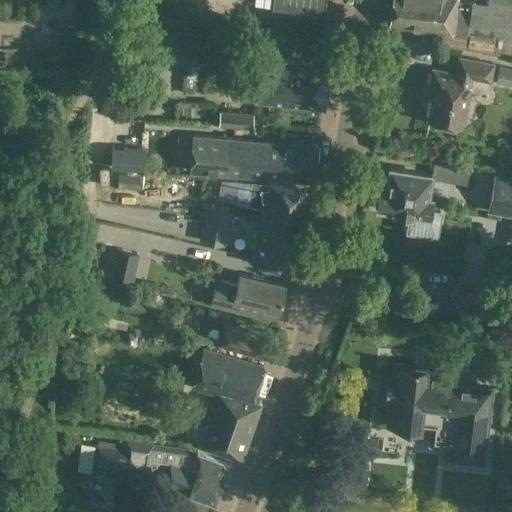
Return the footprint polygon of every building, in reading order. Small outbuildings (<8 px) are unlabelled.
[(248,0),(248,1),(271,4),(315,9),(315,0),(248,0)] [(392,0),(389,26),(467,36),(469,26),(511,31),(511,0),(488,0),(488,5),(472,3),(472,4),(458,3),(458,0),(392,0)] [(156,29),(154,65),(178,65),(179,53),(215,55),(216,31),(156,29)] [(497,54),(499,42),(474,39),(472,51),(497,54)] [(304,61),(258,56),(254,98),(324,105),(327,69),(304,67),(304,61)] [(493,65),(460,59),(457,75),(434,71),(430,88),(435,89),(429,121),(461,127),(470,78),(490,82),(493,65)] [(511,70),(499,67),(495,83),(511,87),(511,70)] [(253,115),(220,112),(218,124),(252,128),(253,115)] [(317,146),(193,135),(190,171),(314,182),(317,146)] [(145,149),(114,148),(113,168),(145,169),(145,149)] [(469,168),(433,162),(431,176),(390,169),(386,192),(380,191),(380,193),(379,193),(378,194),(377,195),(376,197),(375,198),(375,200),(375,202),(375,203),(376,204),(377,205),(378,206),(378,209),(395,211),(395,212),(410,214),(407,231),(435,235),(439,212),(429,211),(431,199),(427,199),(430,180),(466,186),(469,168)] [(511,177),(494,175),(486,213),(511,217),(511,177)] [(261,219),(298,228),(306,193),(269,185),(252,183),(249,198),(265,202),(261,219)] [(232,214),(206,208),(204,218),(193,216),(190,233),(201,235),(199,241),(225,247),(232,214)] [(289,271),(298,228),(261,219),(251,263),(289,271)] [(117,249),(110,277),(134,282),(141,254),(117,249)] [(285,285),(239,275),(237,285),(217,281),(211,305),(259,316),(261,308),(279,312),(285,285)] [(282,344),(223,327),(218,345),(276,362),(282,344)] [(355,348),(353,358),(368,362),(371,351),(355,348)] [(265,367),(204,350),(194,386),(217,392),(202,446),(238,456),(244,454),(263,403),(256,401),(265,367)] [(430,445),(451,447),(450,460),(483,464),(491,389),(450,385),(451,376),(426,373),(426,368),(414,366),(394,364),(392,380),(386,379),(384,401),(390,402),(387,428),(407,430),(419,431),(420,425),(432,427),(430,445)] [(186,448),(119,439),(118,444),(98,441),(93,471),(120,475),(121,469),(150,473),(151,472),(166,475),(163,485),(191,495),(187,505),(205,511),(208,501),(217,504),(232,464),(197,451),(197,452),(186,448)] [(349,472),(335,471),(333,484),(348,486),(365,488),(367,474),(349,472)]
